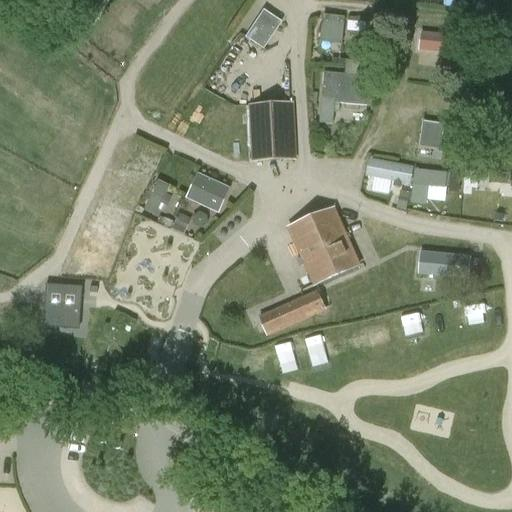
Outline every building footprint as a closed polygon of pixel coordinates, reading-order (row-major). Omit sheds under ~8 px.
[(88,0),(82,7),(94,18),(109,0),(88,0)] [(151,0),(123,0),(107,21),(125,34),(151,0)] [(264,50),(281,23),(264,11),(246,38),(264,50)] [(341,42),(343,19),(323,16),(321,40),(341,42)] [(447,53),(449,34),(421,31),(419,50),(447,53)] [(173,38),(164,48),(188,69),(197,59),(173,38)] [(80,63),(69,78),(88,91),(77,107),(91,117),(113,86),(80,63)] [(320,127),(333,128),(335,106),(370,109),(372,80),(324,76),(320,127)] [(203,132),(213,104),(200,100),(191,128),(203,132)] [(250,107),(251,163),(296,161),(294,104),(250,107)] [(33,136),(0,117),(0,136),(14,144),(7,156),(19,162),(33,136)] [(440,149),(443,125),(423,123),(420,147),(440,149)] [(69,167),(83,143),(64,132),(50,157),(69,167)] [(369,163),(368,179),(413,181),(412,201),(447,203),(449,168),(369,163)] [(230,189),(198,174),(187,199),(219,214),(230,189)] [(156,213),(170,184),(159,179),(145,208),(156,213)] [(407,208),(413,187),(403,184),(398,205),(407,208)] [(4,191),(0,208),(0,211),(8,213),(5,227),(22,231),(30,197),(4,191)] [(103,194),(86,233),(116,246),(130,214),(116,209),(119,201),(103,194)] [(60,221),(49,218),(53,203),(38,199),(27,239),(53,246),(60,221)] [(334,210),(290,229),(315,286),(359,267),(334,210)] [(188,260),(196,239),(186,235),(192,218),(179,214),(175,225),(150,217),(140,244),(188,260)] [(0,281),(7,282),(12,254),(0,252),(0,281)] [(418,276),(469,281),(471,258),(420,253),(418,276)] [(82,287),(53,285),(46,285),(45,296),(44,315),(57,316),(56,328),(66,328),(67,316),(80,317),(82,287)] [(258,318),(267,338),(326,312),(318,292),(258,318)]
